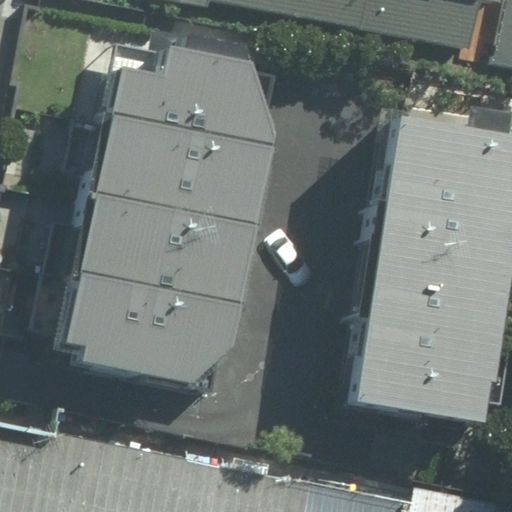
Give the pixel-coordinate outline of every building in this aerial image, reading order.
[(204,2),(462,49),(471,0),(135,0),(135,1),(202,13),(204,2)] [(106,73),(51,345),(70,348),(67,366),(174,391),(219,352),(258,141),(237,66),(150,49),(146,78),(106,73)] [(511,140),(385,120),(339,403),(476,426),(511,207),(511,140)] [(0,423),(0,511),(401,511),(0,423)] [(511,511),(511,505),(411,490),(407,511),(511,511)]
